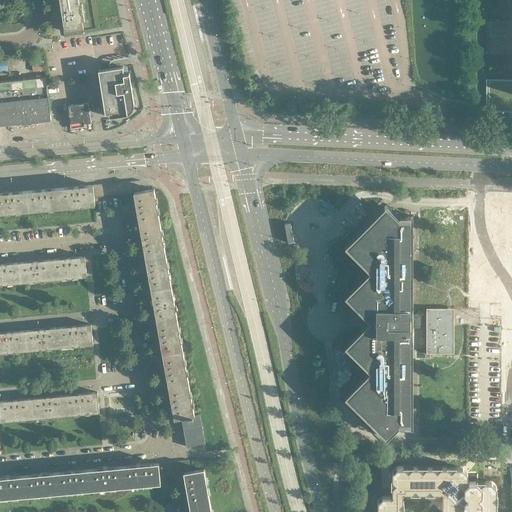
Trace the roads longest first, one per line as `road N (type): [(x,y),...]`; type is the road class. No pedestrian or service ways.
road 1 (secondary): [(323,511),(238,156)]
road 2 (secondary): [(189,166),(275,511)]
road 3 (tertiary): [(511,149),(239,133)]
road 4 (tertiary): [(239,153),(511,168)]
road 5 (residential): [(0,464),(150,447),(143,379)]
road 6 (residential): [(134,309),(124,256),(108,241),(0,254)]
road 7 (unclassified): [(0,174),(184,159)]
road 8 (unclassified): [(180,136),(0,156)]
road 9 (unknown): [(478,448),(483,318),(511,318)]
road 10 (residential): [(0,390),(143,379)]
road 11 (residential): [(0,322),(134,309)]
road 12 (secondary): [(147,0),(182,130)]
road 13 (unknown): [(511,292),(481,230),(481,167)]
road 14 (secondary): [(233,123),(204,0)]
